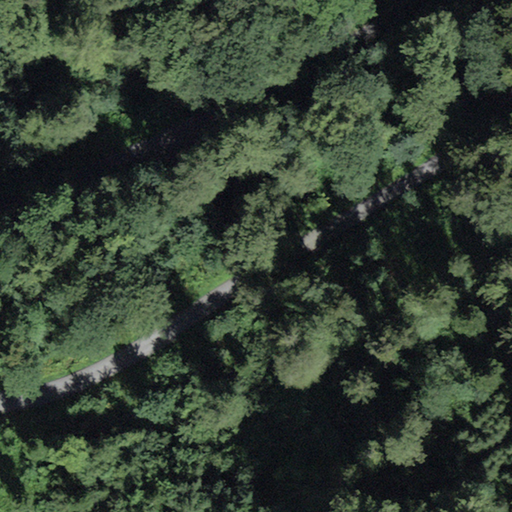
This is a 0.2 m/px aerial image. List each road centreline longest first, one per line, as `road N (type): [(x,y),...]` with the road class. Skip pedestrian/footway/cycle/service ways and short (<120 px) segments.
road 1 (unclassified): [(0,400),(59,386),(148,340),(365,208),(511,104)]
road 2 (track): [(410,0),(158,144),(0,206)]
